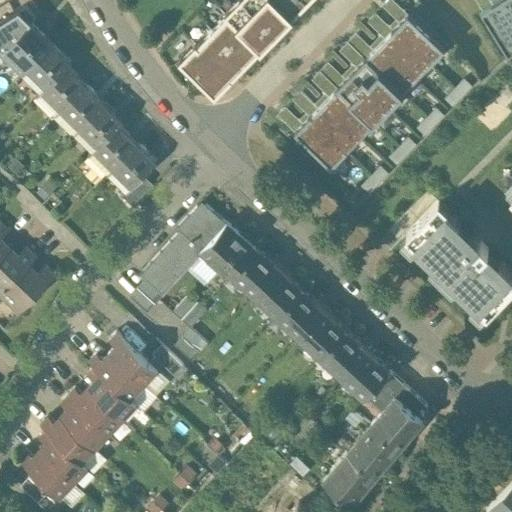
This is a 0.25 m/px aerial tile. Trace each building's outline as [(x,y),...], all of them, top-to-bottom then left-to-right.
[(260,46),(277,29),(248,0),(237,0),(226,12),(260,46)] [(248,0),(277,29),(295,11),(283,0),(248,0)] [(283,0),(295,11),(305,0),(283,0)] [(511,16),(502,0),(500,0),(485,9),(509,50),(511,48),(511,16)] [(511,0),(502,0),(511,16),(511,0)] [(245,61),(260,46),(226,12),(222,9),(207,24),(245,61)] [(443,48),(408,15),(367,57),(402,91),(443,48)] [(52,41),(31,20),(1,51),(1,52),(6,47),(26,66),(22,71),(22,72),(27,67),(52,41)] [(230,76),(245,61),(207,24),(192,39),(230,76)] [(215,91),(230,76),(192,39),(177,54),(215,91)] [(52,41),(27,67),(46,84),(46,85),(67,63),(71,59),(52,41)] [(372,121),(402,91),(367,57),(337,87),(372,121)] [(67,63),(46,85),(46,84),(41,89),(60,107),(86,81),(67,63)] [(86,81),(60,107),(79,125),(104,99),(86,81)] [(331,164),(372,121),(337,87),(296,130),(331,164)] [(123,117),(104,99),(79,125),(97,143),(98,143),(119,121),(119,122),(123,117)] [(119,121),(98,143),(97,143),(93,147),(112,165),(138,139),(119,122),(119,121)] [(138,139),(112,165),(131,184),(147,168),(157,158),(138,139)] [(131,184),(123,193),(134,203),(157,178),(147,168),(131,184)] [(511,270),(438,198),(403,234),(481,309),(511,276),(511,270)] [(198,203),(178,226),(180,228),(140,272),(146,277),(163,292),(203,248),(202,247),(227,221),(207,203),(202,207),(198,203)] [(365,240),(369,223),(349,217),(344,234),(365,240)] [(0,220),(0,254),(10,244),(1,236),(8,228),(0,220)] [(256,246),(227,221),(202,247),(203,248),(231,273),(233,272),(256,246)] [(10,244),(0,254),(0,293),(29,262),(30,262),(37,255),(26,245),(19,252),(10,244)] [(280,266),(257,245),(256,246),(233,272),(255,293),(280,266)] [(29,262),(0,293),(0,296),(18,313),(56,272),(45,262),(38,270),(30,262),(29,262)] [(302,286),(280,266),(255,293),(277,314),(302,286)] [(163,292),(146,277),(131,293),(148,309),(163,292)] [(324,307),(302,286),(277,314),(299,334),(324,307)] [(207,307),(189,292),(173,310),(190,325),(207,307)] [(346,327),(324,307),(299,334),(321,354),(346,327)] [(208,341),(190,325),(174,343),(192,359),(208,341)] [(367,348),(346,327),(321,354),(343,374),(367,348)] [(158,367),(117,329),(110,337),(124,351),(111,365),(96,352),(89,360),(95,365),(130,397),(131,397),(158,367)] [(183,362),(162,342),(153,351),(174,372),(183,362)] [(367,348),(343,374),(365,395),(370,390),(390,369),(390,368),(367,348)] [(130,397),(95,365),(88,372),(103,386),(89,400),(75,386),(68,394),(109,432),(137,402),(131,397),(130,397)] [(390,368),(390,369),(370,390),(386,404),(371,421),(398,445),(424,415),(427,403),(390,368)] [(109,432),(68,394),(61,401),(75,415),(62,429),(47,415),(40,423),(46,429),(46,428),(81,461),(82,461),(109,432)] [(363,415),(353,408),(346,416),(355,423),(363,415)] [(398,445),(371,421),(347,449),(375,473),(398,445)] [(81,461),(46,428),(46,429),(39,436),(54,449),(41,464),(26,450),(19,458),(60,496),(88,466),(82,461),(81,461)] [(227,448),(216,438),(208,446),(219,456),(227,448)] [(375,473),(347,449),(324,476),(352,500),(375,473)] [(511,461),(506,455),(489,472),(497,480),(511,463),(511,461)] [(511,463),(497,480),(505,487),(511,479),(511,463)] [(188,464),(173,480),(182,488),(197,472),(188,464)] [(46,494),(28,477),(20,486),(38,502),(46,494)] [(511,511),(511,479),(505,487),(488,505),(495,511),(511,511)] [(160,493),(148,506),(153,511),(159,511),(169,502),(160,493)] [(55,502),(46,494),(38,502),(47,511),(55,502)] [(312,511),(300,500),(299,501),(299,502),(290,511),(312,511)]
